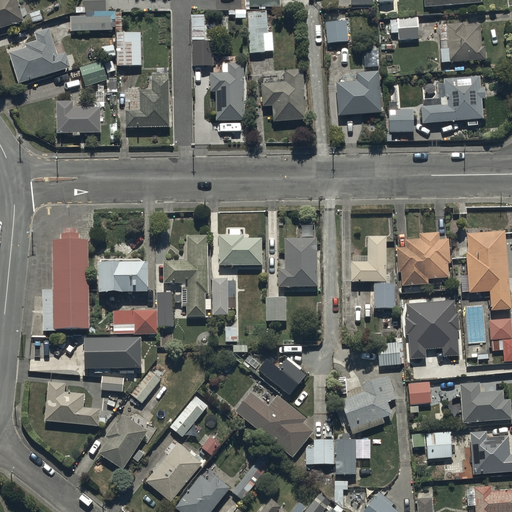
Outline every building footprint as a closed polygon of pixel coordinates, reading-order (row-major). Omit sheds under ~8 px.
[(18,0),(0,0),(0,28),(25,21),(18,0)] [(105,0),(84,0),(85,11),(105,11),(105,0)] [(41,10),(30,14),(33,23),(44,20),(41,10)] [(227,10),(227,19),(245,19),(245,10),(227,10)] [(263,11),(247,12),(250,53),(265,52),(265,51),(274,50),(272,32),(264,32),(263,11)] [(71,17),(71,31),(112,30),(112,16),(109,17),(109,13),(97,14),(97,16),(71,17)] [(121,13),(115,13),(116,66),(141,65),(140,33),(121,33),(121,13)] [(204,15),(191,15),(191,58),(209,58),(209,36),(205,37),(204,15)] [(419,39),(419,36),(422,36),(421,20),(418,20),(418,18),(390,19),(391,33),(398,33),(399,40),(419,39)] [(347,21),(325,22),(327,43),(348,42),(347,21)] [(441,49),(442,63),(486,60),(485,47),(481,47),(479,25),(462,27),(462,23),(446,24),(448,48),(441,49)] [(11,52),(20,83),(71,67),(67,53),(59,55),(51,29),(36,34),(38,40),(26,44),(27,47),(11,52)] [(101,61),(80,67),(85,87),(108,80),(106,73),(114,71),(112,62),(102,65),(101,61)] [(243,62),(228,63),(228,64),(222,64),(222,72),(210,72),(211,92),(215,92),(216,121),(244,120),(243,62)] [(306,119),(302,68),(284,70),(285,81),(260,83),(262,107),(272,106),(273,122),(306,119)] [(336,82),(339,116),(381,113),(378,72),(356,73),(357,81),(336,82)] [(125,90),(126,127),(170,126),(169,73),(150,73),(150,90),(125,90)] [(423,107),(423,123),(468,120),(469,125),(478,124),(478,120),(483,119),(482,98),(485,98),(485,88),(481,88),(480,76),(445,78),(446,97),(433,97),(433,106),(423,107)] [(73,101),(56,101),(56,133),(73,133),(73,136),(80,136),(80,133),(100,133),(100,108),(73,108),(73,101)] [(413,110),(388,110),(388,132),(396,132),(396,140),(410,140),(410,132),(413,132),(413,110)] [(52,288),(41,289),(42,332),(92,331),(91,236),(82,236),(81,231),(78,231),(78,227),(64,227),(65,233),(61,234),(61,240),(52,240),(52,288)] [(219,235),(219,265),(262,265),(262,238),(245,238),(245,235),(240,235),(240,230),(229,230),(229,235),(219,235)] [(511,309),(505,231),(466,235),(468,253),(466,253),(468,274),(460,275),(461,292),(469,291),(469,293),(490,291),(492,311),(511,309)] [(406,247),(396,248),(397,272),(400,272),(401,286),(429,284),(428,278),(449,277),(448,264),(450,264),(448,240),(441,241),(440,232),(420,233),(421,239),(405,240),(406,247)] [(208,294),(208,236),(186,236),(186,260),(163,260),(164,283),(182,283),(182,307),(187,307),(187,316),(207,316),(207,309),(211,309),(211,298),(205,298),(205,294),(208,294)] [(386,275),(386,237),(368,237),(368,256),(353,256),(353,262),(350,262),(350,282),(374,282),(374,308),(395,308),(395,284),(389,284),(389,275),(386,275)] [(317,286),(316,238),(285,238),(285,257),(281,257),(281,269),(278,269),(278,287),(317,286)] [(148,262),(99,262),(99,292),(148,292),(148,262)] [(228,315),(227,279),(212,279),(213,316),(228,315)] [(156,310),(156,327),(173,327),(173,292),(156,292),(156,310)] [(286,297),(265,298),(266,320),(287,320),(286,297)] [(455,300),(406,303),(407,317),(406,318),(406,326),(405,326),(406,334),(409,334),(411,359),(427,357),(426,350),(442,348),(442,357),(459,355),(457,330),(460,330),(458,313),(456,314),(455,300)] [(156,327),(156,310),(116,310),(116,334),(156,334),(156,327)] [(510,319),(488,320),(490,341),(492,341),(493,351),(503,350),(504,362),(511,361),(511,339),(511,340),(510,319)] [(237,330),(222,331),(222,342),(237,342),(237,330)] [(142,337),(84,338),(84,369),(94,369),(94,373),(103,373),(103,369),(123,369),(123,373),(132,373),(132,368),(142,368),(142,337)] [(403,343),(378,344),(379,366),(405,364),(403,343)] [(269,356),(258,369),(290,395),(306,375),(300,371),(302,369),(288,358),(284,363),(279,359),(277,362),(269,356)] [(161,379),(150,370),(131,395),(134,397),(131,400),(138,405),(140,402),(142,403),(161,379)] [(364,390),(339,399),(352,434),(384,422),(383,418),(392,415),(387,402),(396,399),(388,376),(362,386),(364,390)] [(123,378),(102,377),(101,391),(123,392),(123,378)] [(48,382),(45,421),(99,426),(100,410),(84,408),(85,394),(64,392),(65,383),(48,382)] [(429,382),(407,383),(409,405),(431,403),(429,382)] [(480,383),(459,384),(463,424),(511,419),(510,399),(504,399),(503,390),(481,392),(480,383)] [(251,393),(235,413),(293,458),(313,431),(304,424),(308,419),(278,396),(269,407),(251,393)] [(170,428),(182,437),(200,416),(207,422),(213,415),(205,409),(207,407),(195,396),(169,427),(170,428)] [(139,458),(133,454),(147,431),(122,416),(118,423),(114,421),(104,437),(108,439),(98,454),(123,470),(130,459),(136,463),(139,458)] [(159,440),(165,446),(175,436),(168,430),(159,440)] [(450,432),(411,434),(411,448),(427,447),(428,459),(452,458),(450,432)] [(486,432),(469,433),(472,474),(511,471),(511,455),(510,455),(509,436),(486,437),(486,432)] [(211,456),(221,444),(210,436),(208,438),(206,435),(199,443),(203,446),(201,448),(211,456)] [(369,439),(313,440),(313,448),(305,448),(305,465),(335,464),(335,474),(356,474),(356,459),(369,459),(369,439)] [(171,502),(202,463),(174,440),(165,452),(167,454),(145,481),(171,502)] [(259,458),(257,460),(231,492),(242,501),(269,466),(259,458)] [(210,511),(230,487),(214,475),(209,482),(200,474),(174,507),(180,511),(210,511)] [(348,481),(334,481),(334,506),(343,506),(343,489),(347,489),(348,481)] [(511,511),(511,489),(491,491),(490,486),(473,488),(474,490),(466,491),(468,506),(476,506),(476,511),(511,511)] [(379,492),(364,511),(398,511),(392,507),(394,504),(379,492)] [(322,511),(331,501),(320,493),(305,511),(322,511)] [(276,511),(281,506),(271,498),(264,507),(262,505),(256,511),(276,511)] [(433,511),(433,501),(418,502),(418,511),(433,511)]
